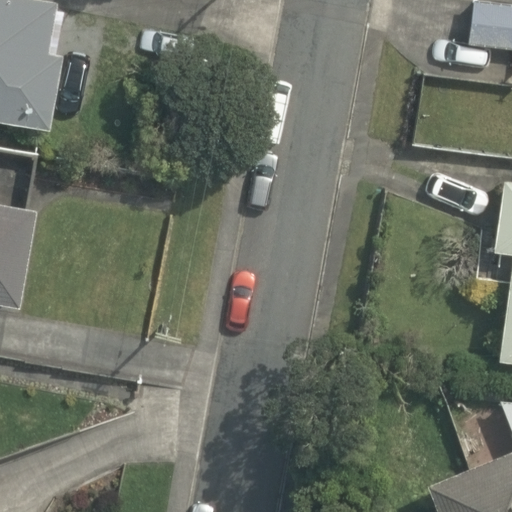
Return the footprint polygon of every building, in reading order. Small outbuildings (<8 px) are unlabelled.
[(64,50),(50,48),(58,0),(0,0),(0,116),(50,125),(64,50)] [(511,46),(511,2),(494,0),(474,0),(469,41),(511,46)] [(511,173),(504,172),(494,245),(511,247),(511,260),(498,356),(511,358),(511,173)] [(0,300),(21,305),(40,205),(0,197),(0,300)] [(511,511),(511,449),(429,481),(440,511),(511,511)]
